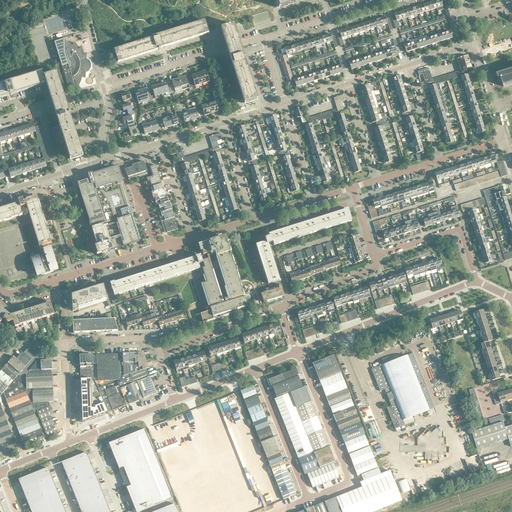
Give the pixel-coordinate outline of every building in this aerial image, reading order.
[(442,7),(441,4),(440,0),(438,0),(434,2),(436,8),(442,6),(442,7)] [(441,4),(442,7),(443,6),(447,18),(453,16),(448,2),(442,4),(441,4)] [(393,14),(394,16),(396,21),(402,19),(400,12),(394,14),(393,14)] [(387,24),(386,19),(385,17),(379,19),(381,25),(387,24)] [(450,31),(451,33),(452,33),(457,31),(453,17),(447,19),(451,30),(450,31)] [(76,18),(69,20),(72,30),(79,28),(76,18)] [(376,27),(374,20),(368,22),(370,29),(376,27)] [(208,32),(205,22),(158,37),(158,38),(114,51),(117,62),(158,49),(158,50),(158,51),(160,50),(159,47),(208,32)] [(244,57),(243,57),(242,57),(239,46),(237,42),(236,37),(234,31),(232,25),(222,28),(226,40),(227,45),(229,50),(233,64),(229,65),(240,101),(244,99),(245,103),(256,100),(243,59),(244,59),(244,57)] [(341,39),(341,38),(347,36),(345,30),(339,31),(340,34),(341,39)] [(452,38),(451,33),(450,31),(449,31),(450,31),(444,33),(446,39),(452,38)] [(332,41),(333,41),(331,36),(330,34),(324,36),(327,43),(332,41)] [(423,47),(429,45),(427,38),(426,36),(420,37),(423,47)] [(415,42),(417,48),(423,47),(420,37),(414,39),(415,42)] [(85,75),(85,73),(88,71),(90,68),(91,64),(89,60),(86,59),(86,58),(86,55),(86,53),(83,55),(83,54),(83,53),(82,50),(82,48),(81,46),(78,49),(77,47),(76,45),(74,43),(74,42),(72,46),(71,45),(70,44),(68,42),(67,41),(65,40),(64,40),(64,38),(63,38),(63,39),(54,42),(65,79),(69,90),(79,87),(79,88),(78,86),(79,85),(80,83),(81,81),(82,78),(82,77),(85,79),(85,78),(85,75)] [(404,45),(403,45),(405,50),(406,52),(412,50),(409,44),(404,45)] [(397,55),(396,53),(395,48),(394,46),(388,48),(391,57),(397,55)] [(286,55),(292,54),(290,47),(284,49),(284,48),(285,53),(286,56),(286,55)] [(385,59),(391,57),(388,48),(383,49),(383,52),(385,59)] [(285,56),(286,56),(285,53),(284,54),(284,53),(278,55),(283,69),(289,67),(285,56)] [(464,75),(463,72),(467,70),(465,64),(470,62),(468,56),(457,59),(460,71),(462,76),(464,75)] [(349,62),(348,62),(350,67),(351,70),(351,69),(357,68),(355,61),(349,63),(349,62)] [(342,72),(341,70),(340,65),(334,67),(336,74),(342,72),(342,73),(342,72)] [(433,82),(432,80),(428,68),(417,71),(418,75),(422,73),(425,83),(424,83),(424,82),(420,83),(421,86),(426,84),(433,82)] [(294,82),(294,80),(294,79),(293,79),(294,80),(293,80),(289,69),(283,71),(288,85),(294,83),(294,82)] [(511,70),(497,75),(498,79),(501,78),(502,82),(503,87),(504,86),(511,83),(511,70)] [(206,71),(198,74),(202,85),(209,83),(210,85),(212,84),(212,83),(210,74),(208,75),(207,75),(206,71)] [(313,81),(311,75),(310,72),(305,74),(305,76),(307,83),(313,81)] [(61,93),(55,73),(42,77),(41,73),(0,85),(0,96),(8,94),(8,93),(9,93),(10,95),(12,95),(11,92),(13,92),(13,93),(44,83),(47,82),(51,96),(55,106),(71,159),(81,156),(68,115),(70,115),(70,113),(68,113),(61,93)] [(193,80),(190,81),(193,90),(196,89),(195,87),(202,85),(198,74),(192,76),(193,80)] [(394,84),(401,82),(400,79),(400,80),(399,77),(399,76),(396,77),(395,77),(390,79),(392,85),(394,84)] [(186,77),(178,79),(182,90),(188,88),(189,91),(192,90),(193,90),(190,81),(189,79),(187,80),(186,77)] [(173,85),(170,85),(172,93),(173,96),(177,95),(176,92),(182,90),(178,79),(172,81),(173,85)] [(469,84),(468,81),(463,83),(464,86),(461,87),(461,89),(464,88),(470,86),(471,86),(470,83),(469,84)] [(159,85),(162,94),(165,93),(166,95),(172,93),(170,85),(167,86),(166,83),(159,85)] [(438,84),(437,84),(434,85),(429,87),(430,90),(430,89),(431,92),(440,90),(438,84)] [(158,96),(162,94),(159,85),(152,87),(153,91),(150,92),(152,100),(159,98),(158,96)] [(153,102),(152,100),(150,92),(147,93),(146,89),(138,92),(139,96),(136,97),(138,104),(139,104),(140,105),(149,102),(149,101),(150,102),(153,102)] [(440,90),(431,92),(432,95),(433,98),(442,95),(440,90)] [(473,95),(472,92),(466,94),(467,97),(464,98),(465,101),(468,100),(474,98),(473,95)] [(125,105),(130,104),(131,103),(130,100),(131,99),(129,93),(121,95),(123,102),(124,101),(125,105)] [(339,115),(339,114),(338,111),(343,109),(341,102),(346,101),(344,94),(337,97),(337,96),(336,97),(333,98),(334,101),(336,105),(335,106),(336,109),(338,115),(339,115)] [(400,102),(406,100),(407,99),(406,97),(405,97),(404,94),(398,96),(399,99),(396,100),(397,103),(400,102)] [(442,95),(433,98),(432,98),(433,101),(434,101),(435,104),(443,101),(442,95)] [(208,104),(211,113),(218,111),(216,106),(219,105),(217,99),(214,100),(215,102),(208,104)] [(407,102),(406,100),(400,102),(397,103),(396,103),(398,108),(399,108),(408,105),(407,102)] [(443,101),(435,104),(434,104),(435,107),(436,106),(436,109),(445,106),(443,101)] [(132,112),(130,104),(125,105),(122,106),(123,111),(127,110),(129,116),(131,115),(135,114),(136,114),(137,110),(137,109),(133,110),(134,111),(132,112)] [(197,105),(200,112),(202,111),(204,116),(211,113),(208,104),(203,105),(201,106),(200,104),(198,105),(197,105)] [(200,114),(200,112),(197,105),(194,106),(195,108),(191,110),(188,110),(191,120),(199,118),(198,115),(199,114),(200,114)] [(402,114),(402,116),(408,115),(407,112),(410,111),(409,108),(408,105),(399,108),(400,114),(402,114)] [(447,112),(445,106),(436,109),(437,112),(438,115),(444,113),(447,112)] [(305,126),(306,125),(301,107),(293,110),(296,118),(300,118),(302,123),(304,123),(305,126)] [(169,118),(172,126),(179,124),(177,119),(180,118),(178,111),(177,110),(175,111),(176,115),(169,118)] [(185,122),(191,120),(188,110),(182,112),(181,110),(178,111),(180,118),(181,120),(184,119),(185,122)] [(149,124),(152,132),(159,130),(157,125),(160,124),(158,116),(156,113),(152,114),(153,118),(155,118),(156,122),(149,124)] [(133,123),(131,115),(129,116),(123,118),(124,124),(127,123),(129,129),(137,126),(136,122),(133,123)] [(158,116),(160,124),(163,124),(165,128),(172,126),(169,118),(162,120),(161,115),(158,116)] [(375,122),(376,122),(379,121),(377,115),(371,117),(370,117),(371,120),(372,119),(373,122),(372,123),(375,122)] [(408,115),(402,116),(403,119),(405,119),(407,125),(413,123),(414,122),(413,120),(412,120),(411,117),(412,117),(409,118),(408,115)] [(446,119),(440,120),(440,121),(440,123),(441,123),(442,126),(448,124),(450,123),(449,118),(446,119)] [(381,120),(379,121),(376,122),(375,122),(377,128),(381,126),(383,126),(382,123),(384,122),(383,119),(381,120)] [(145,135),(152,132),(149,124),(142,126),(141,122),(138,123),(141,131),(144,130),(145,135)] [(268,125),(269,130),(279,127),(277,122),(271,124),(268,125)] [(406,131),(409,130),(415,128),(416,128),(415,125),(414,126),(413,123),(407,125),(404,126),(406,131)] [(36,131),(35,130),(34,127),(33,124),(27,126),(29,133),(35,131),(36,131)] [(239,134),(245,132),(244,128),(248,127),(247,125),(237,128),(239,134)] [(23,135),(29,133),(27,126),(21,128),(23,135)] [(139,134),(137,126),(129,129),(130,132),(123,134),(126,143),(133,140),(132,137),(139,134)] [(279,127),(269,130),(271,136),(272,136),(281,133),(279,127)] [(17,137),(23,135),(21,128),(15,129),(17,137)] [(11,139),(17,137),(15,129),(9,131),(11,139)] [(5,141),(11,139),(9,131),(3,133),(5,141)] [(348,131),(342,133),(339,134),(341,139),(350,136),(348,131)] [(281,133),(272,136),(274,142),(276,141),(283,139),(281,133)] [(211,144),(212,149),(214,154),(216,154),(216,153),(215,154),(214,150),(219,149),(216,141),(221,140),(219,134),(213,136),(212,136),(211,136),(209,137),(210,140),(211,144)] [(412,142),(419,140),(418,137),(417,134),(411,136),(412,142)] [(453,142),(451,135),(445,137),(445,138),(446,140),(447,143),(447,144),(449,143),(450,143),(451,143),(450,142),(453,142)] [(350,136),(341,139),(342,145),(346,144),(352,142),(350,136)] [(320,140),(316,141),(310,143),(312,149),(321,146),(320,140)] [(286,150),(284,144),(278,146),(280,152),(278,153),(276,153),(277,156),(284,154),(284,151),(286,150)] [(186,163),(184,158),(183,154),(180,146),(169,149),(171,155),(176,154),(179,162),(183,161),(184,164),(186,163)] [(322,148),(321,146),(312,149),(314,154),(320,152),(319,149),(322,148)] [(255,154),(253,148),(251,149),(245,151),(246,156),(253,154),(255,154)] [(354,148),(347,150),(348,153),(345,154),(346,156),(349,156),(356,154),(354,148)] [(388,149),(382,151),(381,151),(382,154),(383,154),(383,157),(390,155),(389,152),(391,151),(391,149),(388,150),(388,149)] [(254,160),(253,154),(246,156),(248,162),(251,161),(252,164),(257,162),(256,159),(254,160)] [(284,154),(277,156),(273,158),(274,161),(279,159),(280,164),(290,161),(288,156),(285,157),(284,154)] [(356,154),(349,156),(346,156),(348,162),(351,161),(357,159),(356,154)] [(495,160),(499,158),(497,154),(494,155),(488,157),(490,163),(496,162),(495,160)] [(38,161),(40,168),(46,166),(45,163),(44,160),(43,157),(43,155),(41,156),(42,159),(38,161)] [(390,155),(383,157),(384,160),(385,163),(388,162),(388,163),(389,162),(392,161),(390,155)] [(482,159),(484,165),(490,163),(488,157),(482,159)] [(484,165),(482,159),(476,160),(478,167),(484,165)] [(478,167),(476,160),(470,162),(472,169),(475,168),(476,171),(479,170),(478,167)] [(34,170),(40,168),(38,161),(32,162),(34,170)] [(282,170),(285,169),(292,167),(290,161),(280,164),(282,170)] [(28,172),(34,170),(32,162),(26,164),(28,172)] [(132,165),(133,167),(136,177),(148,173),(145,167),(146,166),(145,166),(144,162),(132,165)] [(252,174),(258,172),(256,166),(258,165),(257,162),(252,164),(253,167),(250,168),(252,174)] [(466,171),(472,169),(470,162),(464,164),(466,171)] [(327,163),(324,164),(317,166),(319,171),(329,168),(327,163)] [(20,166),(22,174),(28,172),(26,164),(20,166)] [(461,173),(466,171),(464,164),(458,166),(461,173)] [(96,226),(131,216),(123,192),(124,191),(122,187),(123,186),(121,187),(121,185),(123,184),(118,165),(87,175),(88,176),(89,180),(77,183),(91,227),(92,226),(96,225),(96,226)] [(151,188),(161,185),(162,184),(156,165),(150,167),(153,177),(147,179),(150,188),(151,188)] [(16,176),(22,174),(20,166),(14,168),(16,176)] [(452,168),(455,175),(461,173),(458,166),(452,168)] [(128,179),(136,177),(133,167),(129,168),(126,169),(128,179)] [(10,178),(16,176),(14,168),(8,170),(9,175),(10,178)] [(329,171),(329,168),(319,171),(321,177),(327,175),(326,172),(329,171)] [(449,177),(455,175),(452,168),(447,170),(449,177)] [(441,172),(443,178),(449,177),(447,170),(441,172)] [(437,180),(443,178),(441,172),(435,173),(437,180)] [(284,176),(286,182),(295,179),(293,173),(287,175),(284,176)] [(288,187),(297,184),(295,179),(286,182),(288,187)] [(228,181),(222,183),(218,184),(220,190),(223,189),(230,187),(228,181)] [(262,183),(255,185),(257,191),(266,188),(267,187),(265,183),(264,182),(262,183)] [(426,184),(428,191),(428,193),(434,191),(433,189),(434,189),(431,182),(426,184)] [(297,184),(288,187),(289,193),(299,190),(297,184)] [(428,191),(426,184),(420,186),(422,192),(428,191)] [(414,187),(416,196),(419,195),(419,193),(422,192),(420,186),(414,187)] [(499,193),(497,193),(498,197),(496,198),(496,200),(505,197),(504,191),(503,191),(502,186),(498,188),(497,187),(499,193)] [(416,196),(414,187),(408,189),(410,198),(416,196)] [(266,188),(257,191),(259,197),(265,194),(268,194),(266,188)] [(155,199),(165,196),(163,189),(161,190),(156,191),(153,192),(151,193),(153,199),(155,199)] [(405,200),(410,198),(408,189),(402,191),(405,200)] [(199,190),(196,191),(190,193),(192,199),(198,197),(201,196),(199,190)] [(396,193),(399,202),(405,200),(402,191),(396,193)] [(390,195),(392,202),(393,204),(399,202),(396,193),(390,195)] [(157,206),(158,205),(168,202),(166,195),(165,196),(155,199),(157,206)] [(384,197),(386,204),(392,202),(390,195),(384,197)] [(41,246),(47,244),(51,243),(36,196),(26,200),(26,201),(23,201),(22,198),(18,200),(19,203),(19,205),(0,210),(0,221),(22,215),(20,207),(25,206),(24,204),(27,203),(41,246)] [(387,206),(386,204),(384,197),(378,199),(380,206),(381,207),(387,206)] [(498,206),(507,203),(505,197),(496,200),(498,206)] [(368,202),(370,206),(374,205),(374,207),(380,206),(378,199),(372,200),(372,201),(368,202)] [(158,205),(159,209),(160,212),(171,208),(169,202),(168,202),(158,205)] [(499,211),(509,208),(507,203),(498,206),(499,211)] [(451,208),(453,218),(459,216),(456,207),(451,208)] [(174,215),(171,208),(160,212),(162,219),(174,215)] [(255,245),(256,245),(255,245),(268,284),(280,280),(268,243),(273,242),(273,245),(351,221),(347,208),(343,210),(270,234),(270,235),(264,237),(265,238),(266,242),(255,245)] [(451,208),(445,210),(448,219),(453,218),(451,208)] [(501,217),(502,217),(511,214),(509,208),(499,211),(501,217)] [(448,219),(445,210),(439,212),(442,221),(448,219)] [(442,221),(439,212),(433,214),(436,223),(442,221)] [(428,216),(428,218),(430,225),(436,223),(433,214),(428,216)] [(511,220),(511,218),(511,214),(502,217),(503,223),(511,220)] [(164,226),(176,222),(174,215),(162,219),(164,226)] [(472,223),(480,221),(479,215),(477,215),(470,217),(472,223)] [(136,233),(131,216),(96,226),(96,225),(92,226),(101,253),(109,250),(109,251),(112,250),(112,249),(139,241),(138,237),(138,236),(137,232),(136,233)] [(418,225),(421,225),(419,218),(416,219),(410,221),(413,230),(419,229),(418,225)] [(419,218),(421,225),(424,224),(425,227),(430,225),(428,218),(423,220),(422,218),(419,218)] [(511,220),(503,223),(504,229),(511,226),(511,220)] [(407,232),(413,230),(410,221),(404,223),(407,232)] [(482,226),(480,221),(472,223),(474,229),(480,227),(482,226)] [(178,229),(176,222),(164,226),(167,233),(178,229)] [(402,234),(407,232),(404,223),(399,225),(402,234)] [(392,226),(393,229),(394,229),(396,236),(402,234),(399,225),(392,226)] [(384,239),(390,238),(388,231),(382,233),(383,235),(377,237),(378,241),(384,239)] [(209,241),(200,244),(202,251),(203,255),(210,253),(208,248),(218,245),(219,248),(215,249),(229,296),(220,299),(208,259),(202,261),(203,262),(205,268),(202,269),(203,270),(207,283),(203,284),(208,300),(207,300),(209,306),(199,309),(203,322),(206,321),(206,323),(229,316),(228,314),(235,312),(236,312),(235,309),(237,309),(237,310),(246,308),(245,306),(248,305),(245,297),(244,297),(239,282),(227,242),(228,242),(227,240),(227,238),(226,239),(225,236),(221,237),(218,238),(209,241)] [(48,249),(47,244),(41,246),(31,249),(33,254),(30,255),(37,275),(57,269),(51,248),(48,249)] [(114,281),(110,282),(114,295),(200,268),(198,264),(203,262),(200,255),(195,256),(196,258),(115,284),(114,281)] [(433,260),(436,270),(442,268),(439,258),(433,260)] [(434,270),(436,270),(433,260),(428,262),(430,269),(433,268),(434,270)] [(422,264),(425,273),(431,271),(428,262),(422,264)] [(419,274),(425,273),(422,264),(416,266),(419,274)] [(413,276),(419,274),(416,266),(411,268),(413,274),(413,276)] [(397,275),(400,284),(406,282),(403,273),(397,275)] [(395,286),(400,284),(397,275),(392,276),(395,286)] [(386,278),(388,285),(389,288),(395,286),(392,276),(386,278)] [(259,293),(258,294),(262,305),(266,303),(282,298),(282,299),(285,298),(286,296),(282,283),(276,285),(276,288),(269,290),(268,288),(266,288),(267,291),(259,293)] [(74,297),(72,298),(72,311),(97,304),(103,302),(106,301),(106,300),(105,299),(105,298),(107,297),(103,285),(100,286),(99,286),(95,288),(94,288),(90,289),(89,290),(85,291),(84,291),(80,292),(79,293),(73,294),(74,297)] [(361,289),(364,299),(370,297),(367,287),(361,289)] [(359,300),(364,299),(361,289),(356,291),(359,300)] [(350,293),(353,301),(353,302),(359,300),(356,291),(350,293)] [(347,303),(353,301),(350,293),(344,295),(347,303)] [(341,305),(347,303),(344,295),(338,296),(341,305)] [(335,307),(341,305),(338,296),(333,298),(335,305),(335,307)] [(0,322),(3,319),(7,323),(13,321),(15,327),(54,314),(50,302),(46,303),(46,305),(8,317),(6,315),(7,314),(0,308),(0,322)] [(325,303),(327,310),(328,313),(334,311),(333,308),(331,302),(325,303)] [(314,307),(316,314),(317,317),(323,315),(322,312),(320,305),(314,307)] [(311,317),(310,316),(308,309),(302,311),(305,319),(311,317)] [(477,319),(485,316),(484,310),(475,313),(477,319)] [(299,321),(305,319),(302,311),(297,312),(299,319),(299,321)] [(454,313),(456,321),(463,319),(460,311),(454,313)] [(137,324),(134,315),(134,313),(129,314),(130,317),(132,325),(137,324)] [(450,323),(456,321),(454,313),(448,314),(450,323)] [(127,327),(132,325),(130,317),(125,318),(124,314),(120,315),(123,323),(126,322),(127,327)] [(444,325),(450,323),(448,314),(442,316),(444,325)] [(438,327),(444,325),(442,316),(435,318),(438,327)] [(487,322),(485,316),(477,319),(479,325),(487,322)] [(118,331),(114,319),(79,320),(78,318),(73,320),(73,333),(118,331)] [(432,329),(438,327),(435,318),(429,320),(432,329)] [(489,328),(487,322),(479,325),(481,331),(489,328)] [(272,325),(274,333),(280,332),(278,323),(272,325)] [(268,335),(274,333),(272,325),(266,327),(268,335)] [(262,337),(268,335),(266,327),(260,329),(262,337)] [(482,337),(491,334),(489,328),(481,331),(482,337)] [(256,339),(262,337),(260,329),(254,331),(256,339)] [(250,341),(256,339),(254,331),(247,332),(250,341)] [(244,343),(250,341),(247,332),(242,334),(244,343)] [(489,342),(491,341),(493,340),(491,334),(482,337),(484,343),(489,342)] [(232,340),(234,349),(240,347),(238,338),(232,340)] [(228,351),(234,349),(232,340),(225,342),(228,351)] [(225,342),(219,344),(222,353),(228,351),(225,342)] [(484,343),(480,344),(482,351),(491,348),(489,342),(484,343)] [(216,355),(222,353),(219,344),(213,346),(216,355)] [(210,356),(216,355),(213,346),(207,348),(210,356)] [(484,357),(493,354),(491,348),(482,351),(484,357)] [(36,354),(43,354),(42,349),(27,350),(24,353),(31,360),(34,357),(36,354)] [(25,367),(31,360),(24,353),(22,352),(16,359),(25,367)] [(198,354),(200,362),(206,361),(204,352),(198,354)] [(119,353),(119,354),(120,377),(129,374),(138,371),(138,353),(135,354),(135,353),(122,354),(119,353)] [(138,353),(138,371),(146,369),(148,368),(147,365),(143,353),(138,353)] [(384,389),(391,406),(386,407),(395,429),(399,427),(400,427),(404,425),(402,420),(434,408),(413,353),(380,366),(379,366),(372,369),(370,364),(372,369),(371,370),(380,391),(384,389)] [(43,361),(43,354),(36,354),(34,357),(31,360),(25,367),(19,374),(51,373),(51,370),(52,370),(51,364),(51,360),(43,361)] [(119,354),(114,354),(96,355),(92,355),(93,364),(97,364),(97,381),(118,380),(120,377),(119,354)] [(194,364),(200,362),(198,354),(191,356),(194,364)] [(320,381),(341,373),(333,354),(312,363),(319,381),(320,381)] [(486,363),(495,360),(493,354),(484,357),(486,363)] [(93,369),(93,364),(92,355),(79,355),(80,369),(90,369),(93,369)] [(191,356),(185,358),(188,366),(194,364),(191,356)] [(25,367),(16,359),(14,357),(11,360),(11,359),(7,363),(19,374),(25,367)] [(189,369),(188,366),(185,358),(179,360),(182,368),(183,371),(189,369)] [(176,370),(182,368),(179,360),(173,362),(176,370)] [(488,369),(497,366),(495,360),(486,363),(488,369)] [(1,370),(1,371),(13,381),(19,374),(7,363),(1,370)] [(490,375),(499,372),(497,366),(488,369),(490,375)] [(285,380),(297,375),(300,374),(297,368),(282,374),(285,380)] [(90,371),(90,369),(80,369),(80,376),(81,378),(84,377),(88,377),(88,379),(93,379),(93,371),(92,371),(90,371)] [(146,369),(138,371),(129,374),(133,383),(136,381),(136,382),(149,377),(146,369)] [(13,381),(1,371),(0,371),(0,380),(8,387),(13,381)] [(500,378),(499,372),(490,375),(492,381),(500,378)] [(52,373),(51,373),(19,374),(25,389),(52,388),(53,388),(52,373)] [(347,388),(341,373),(320,381),(324,389),(323,390),(326,397),(347,388)] [(13,381),(8,387),(7,387),(3,393),(6,400),(26,392),(25,389),(19,374),(13,381)] [(121,393),(126,404),(126,405),(139,400),(133,383),(129,374),(120,377),(118,380),(118,381),(117,383),(118,386),(121,393)] [(285,380),(282,374),(267,380),(269,387),(271,386),(285,380)] [(271,386),(277,398),(290,393),(303,388),(297,375),(285,380),(271,386)] [(150,377),(149,377),(136,382),(136,381),(133,383),(139,400),(143,398),(143,399),(156,393),(150,377)] [(82,423),(107,413),(98,388),(93,379),(88,379),(80,379),(82,423)] [(121,393),(118,386),(115,387),(115,386),(105,390),(103,386),(98,388),(107,413),(123,407),(122,405),(126,404),(121,393)] [(243,400),(256,394),(253,386),(240,391),(243,400)] [(296,408),(311,402),(305,387),(303,388),(290,393),(294,405),(296,408)] [(26,392),(29,401),(30,403),(48,402),(53,402),(53,391),(52,391),(52,388),(25,389),(26,392)] [(329,407),(351,398),(347,389),(342,391),(326,397),(329,407)] [(6,400),(9,409),(29,401),(26,392),(6,400)] [(501,402),(507,400),(504,392),(498,394),(499,395),(499,398),(500,401),(501,402)] [(290,393),(277,398),(274,399),(279,411),(294,405),(290,393)] [(260,404),(256,394),(243,400),(247,410),(260,404)] [(349,408),(354,406),(351,399),(330,407),(333,415),(349,408)] [(33,410),(30,403),(29,401),(9,409),(13,418),(33,410)] [(40,429),(44,438),(47,437),(55,434),(51,425),(53,424),(50,416),(54,415),(50,406),(48,402),(30,403),(33,410),(37,420),(40,429)] [(302,423),(317,417),(311,402),(296,408),(302,423)] [(266,418),(260,404),(247,410),(253,423),(266,418)] [(279,411),(286,429),(302,423),(296,408),(294,405),(279,411)] [(357,414),(354,406),(349,408),(333,415),(336,423),(357,414)] [(13,418),(17,428),(37,420),(33,410),(13,418)] [(357,414),(336,423),(339,430),(360,422),(357,414)] [(302,423),(307,435),(322,429),(317,417),(302,423)] [(256,432),(269,426),(266,418),(253,423),(256,432)] [(20,437),(40,429),(37,420),(17,428),(20,437)] [(0,434),(10,430),(6,421),(0,423),(0,434)] [(339,431),(344,442),(365,434),(360,422),(339,431)] [(511,425),(505,428),(503,422),(472,432),(477,449),(509,439),(511,447),(511,446),(511,425)] [(307,435),(302,423),(286,429),(291,441),(307,435)] [(273,437),(269,426),(256,432),(260,442),(273,437)] [(24,446),(44,438),(40,429),(20,437),(24,446)] [(145,429),(109,444),(119,469),(123,467),(131,486),(126,488),(136,511),(139,511),(143,511),(173,499),(145,429)] [(328,446),(322,429),(307,435),(313,452),(328,446)] [(0,445),(14,440),(10,430),(0,434),(0,445)] [(307,435),(291,441),(298,458),(313,452),(307,435)] [(348,453),(369,445),(365,435),(344,443),(348,453)] [(273,437),(260,442),(267,458),(280,453),(273,437)] [(0,455),(17,449),(14,440),(0,445),(0,455)] [(335,462),(328,446),(313,452),(320,468),(335,462)] [(349,455),(353,466),(358,465),(374,458),(370,447),(349,455)] [(86,452),(70,459),(75,470),(91,464),(86,452)] [(313,452),(298,458),(304,474),(320,468),(313,452)] [(283,461),(280,453),(267,458),(270,466),(283,461)] [(70,459),(61,462),(66,474),(75,470),(70,459)] [(354,467),(357,476),(378,468),(374,459),(354,467)] [(283,461),(270,466),(273,475),(286,469),(283,461)] [(333,463),(320,469),(325,483),(339,477),(335,468),(339,467),(337,462),(333,463)] [(91,464),(75,470),(77,476),(79,481),(95,475),(91,464)] [(48,468),(34,473),(39,485),(52,479),(48,468)] [(286,469),(273,475),(283,500),(296,494),(286,469)] [(325,483),(320,469),(307,474),(313,488),(325,483)] [(364,481),(381,474),(378,469),(361,475),(364,481)] [(75,470),(66,474),(68,479),(77,476),(75,470)] [(381,474),(364,481),(360,483),(361,487),(354,490),(336,498),(338,502),(341,511),(372,511),(389,505),(402,500),(392,475),(390,471),(381,474)] [(120,472),(113,475),(117,486),(124,483),(120,472)] [(34,473),(18,480),(23,491),(39,485),(34,473)] [(95,475),(79,481),(84,492),(100,486),(95,475)] [(77,476),(68,479),(70,485),(79,481),(77,476)] [(52,479),(39,485),(43,496),(57,490),(52,479)] [(406,479),(398,482),(402,493),(410,490),(406,479)] [(79,481),(70,485),(75,496),(84,492),(79,481)] [(39,485),(23,491),(27,502),(43,496),(39,485)] [(100,486),(84,492),(88,504),(104,497),(100,486)] [(57,490),(43,496),(48,507),(61,502),(57,490)] [(84,492),(75,496),(79,507),(88,504),(84,492)] [(43,496),(27,502),(31,511),(35,511),(48,507),(43,496)] [(104,497),(88,504),(91,509),(91,511),(99,511),(109,508),(104,497)] [(323,503),(327,511),(341,511),(338,502),(336,498),(323,503)] [(65,511),(61,502),(48,507),(49,511),(65,511)] [(327,511),(323,503),(313,507),(315,511),(327,511)]
